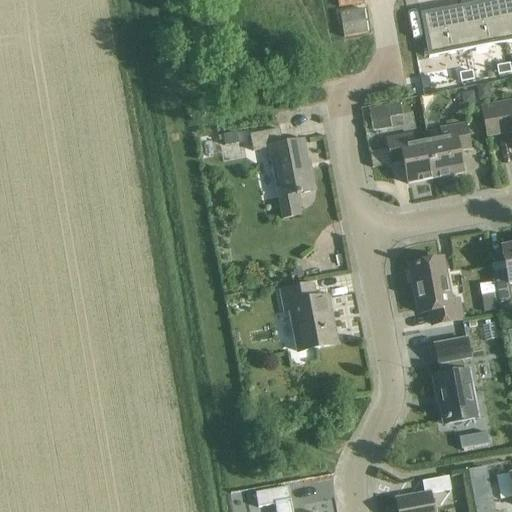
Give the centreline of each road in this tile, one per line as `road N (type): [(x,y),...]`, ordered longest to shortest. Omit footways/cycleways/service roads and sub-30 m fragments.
road 1 (residential): [(357,511),(356,465),(391,395),(363,230)]
road 2 (residential): [(363,230),(340,105),(387,60),(378,0)]
road 3 (residential): [(363,230),(511,203)]
